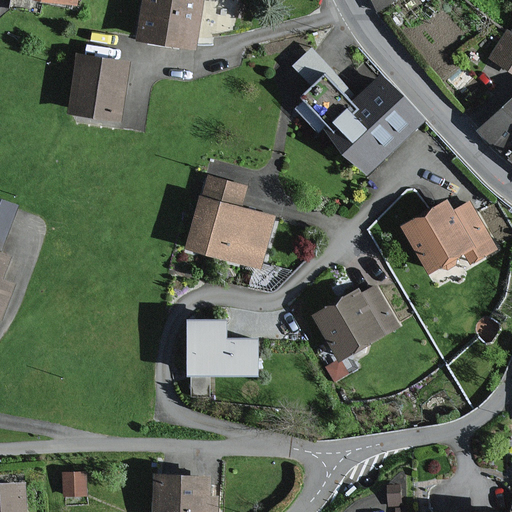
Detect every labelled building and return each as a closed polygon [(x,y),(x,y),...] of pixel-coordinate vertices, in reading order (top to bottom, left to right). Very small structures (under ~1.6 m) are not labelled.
[(196,2),(185,0),(139,0),(133,42),(189,50),(196,2)] [(370,0),(376,9),(390,0),(370,0)] [(511,27),(506,38),(501,35),(486,60),(511,76),(511,75),(511,27)] [(123,67),(74,60),(65,116),(115,124),(123,67)] [(358,94),(328,64),(293,99),(370,175),(424,121),(378,75),(358,94)] [(511,100),(480,125),(511,152),(511,150),(511,100)] [(248,187),(208,174),(184,247),(258,271),(276,216),(242,205),(248,187)] [(19,206),(0,199),(0,322),(1,323),(14,286),(2,281),(12,254),(3,251),(19,206)] [(495,252),(466,206),(453,214),(446,203),(402,230),(430,276),(461,257),(469,269),(495,252)] [(398,329),(372,284),(314,317),(339,362),(398,329)] [(221,340),(221,322),(183,322),(184,378),(255,377),(255,340),(221,340)] [(84,472),(65,472),(66,495),(85,495),(84,472)] [(212,476),(155,474),(153,511),(217,511),(219,495),(211,495),(212,476)] [(23,511),(23,483),(0,483),(0,511),(23,511)]
